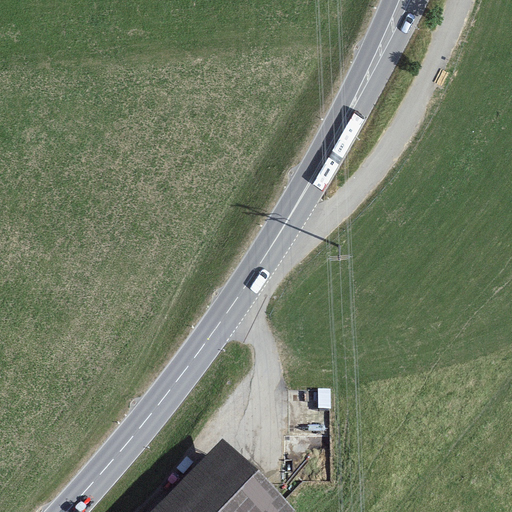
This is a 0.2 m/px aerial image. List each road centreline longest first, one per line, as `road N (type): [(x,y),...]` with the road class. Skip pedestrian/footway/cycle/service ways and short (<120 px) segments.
road 1 (secondary): [(404,0),(265,256),(193,360),(67,511)]
road 2 (track): [(269,389),(223,423),(141,511)]
